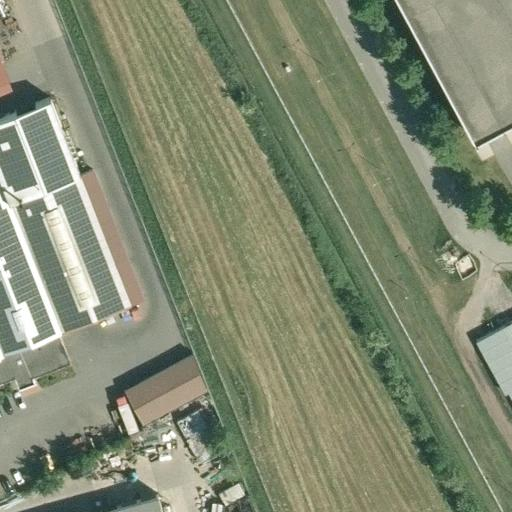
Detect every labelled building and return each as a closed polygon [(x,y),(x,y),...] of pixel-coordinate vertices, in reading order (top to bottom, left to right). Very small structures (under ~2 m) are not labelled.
[(511,0),(399,0),(473,136),(511,114),(511,0)] [(81,172),(51,95),(0,114),(0,174),(61,330),(132,302),(131,301),(143,296),(93,168),(81,172)] [(0,174),(0,353),(60,330),(61,330),(0,174)] [(60,330),(0,353),(0,381),(18,374),(22,382),(34,377),(34,378),(35,377),(35,375),(72,360),(60,330)] [(193,351),(125,388),(144,422),(208,388),(193,351)] [(198,408),(178,419),(200,460),(221,449),(198,408)] [(164,511),(158,492),(87,511),(164,511)]
